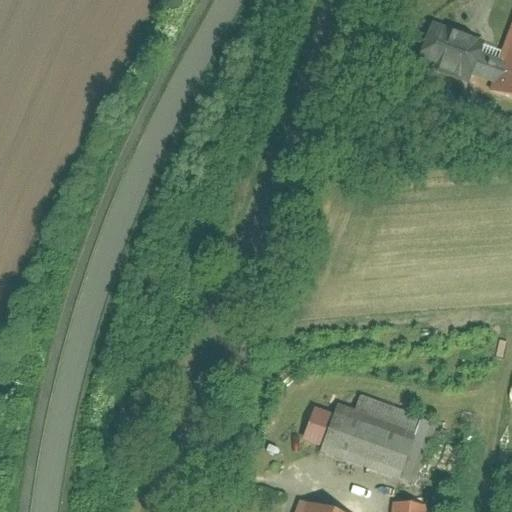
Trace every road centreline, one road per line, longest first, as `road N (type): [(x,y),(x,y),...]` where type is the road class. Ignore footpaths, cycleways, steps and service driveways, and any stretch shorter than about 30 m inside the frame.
road 1 (tertiary): [(234,0),(189,75),(95,285),(64,390),(42,511)]
road 2 (unclassified): [(152,511),(296,113),(346,0)]
